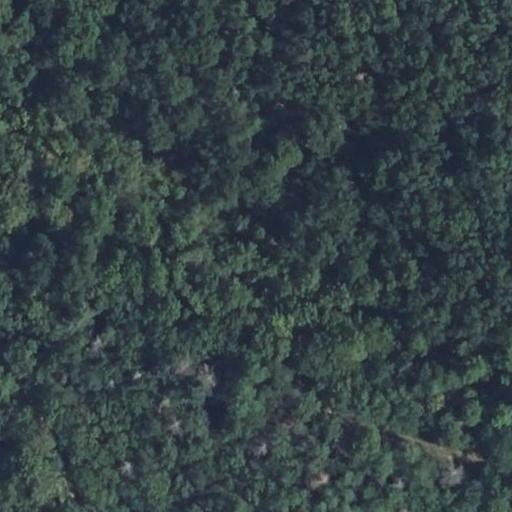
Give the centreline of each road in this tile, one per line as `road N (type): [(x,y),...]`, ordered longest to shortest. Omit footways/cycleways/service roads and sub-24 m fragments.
road 1 (track): [(0,273),(97,282),(265,352),(351,422),(511,467)]
road 2 (track): [(0,360),(87,511)]
